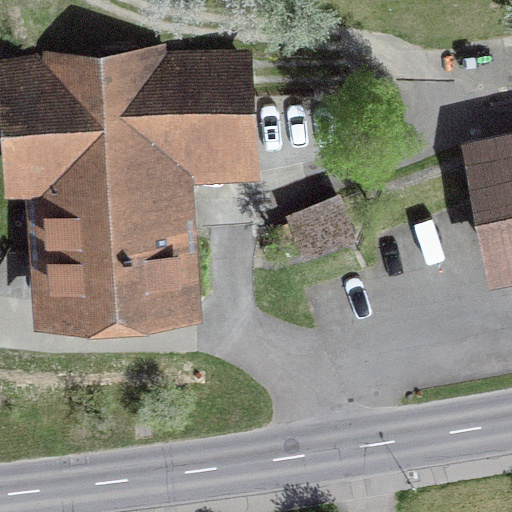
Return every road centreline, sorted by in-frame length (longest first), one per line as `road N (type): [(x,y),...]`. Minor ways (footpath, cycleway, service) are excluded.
road 1 (primary): [(0,495),(354,447)]
road 2 (primary): [(354,447),(511,420)]
